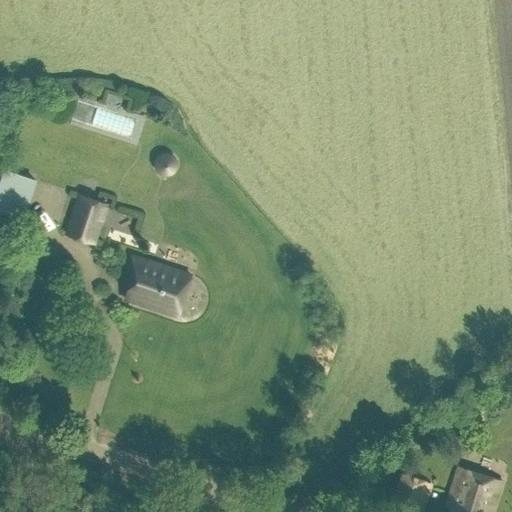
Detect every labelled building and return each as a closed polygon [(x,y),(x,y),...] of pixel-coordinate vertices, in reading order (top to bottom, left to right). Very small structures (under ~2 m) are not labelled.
[(53,118),(56,103),(37,99),(34,113),(53,118)] [(52,123),(93,137),(99,119),(58,105),(52,123)] [(154,162),(153,164),(154,166),(154,167),(155,169),(156,171),(157,172),(159,174),(161,174),(162,175),(164,175),(166,175),(168,175),(170,175),(172,174),(173,172),(175,171),(176,169),(177,168),(177,166),(177,164),(177,162),(176,160),(176,158),(174,156),(173,155),(171,153),(169,153),(167,152),(165,152),(163,152),(161,153),(159,153),(158,155),(156,156),(155,158),(154,160),(154,162)] [(24,236),(51,246),(66,199),(40,190),(24,236)] [(78,194),(66,233),(94,242),(106,203),(78,194)] [(129,283),(124,298),(178,315),(191,274),(131,255),(123,281),(129,283)] [(398,455),(406,448),(400,442),(393,449),(398,455)] [(491,511),(502,481),(458,467),(444,509),(448,510),(447,511),(491,511)] [(393,489),(385,511),(387,511),(420,511),(430,483),(401,473),(396,490),(393,489)]
